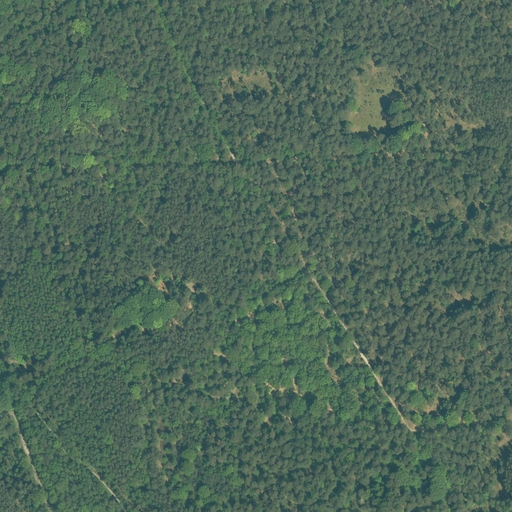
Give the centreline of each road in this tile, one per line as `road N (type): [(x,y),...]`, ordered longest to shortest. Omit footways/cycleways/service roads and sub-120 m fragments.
road 1 (track): [(511,149),(0,170)]
road 2 (track): [(409,429),(194,87)]
road 3 (track): [(49,374),(94,362),(235,401)]
road 4 (track): [(235,401),(409,429)]
